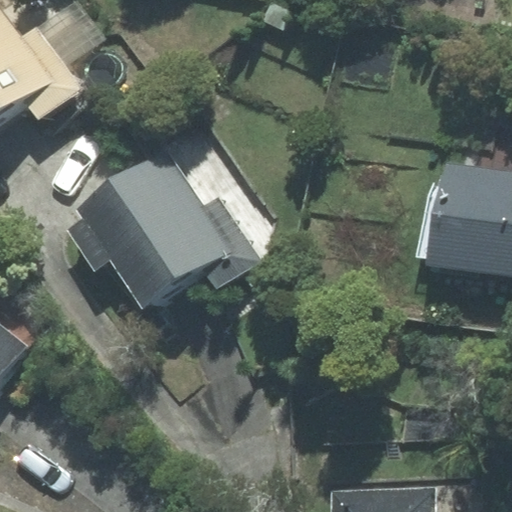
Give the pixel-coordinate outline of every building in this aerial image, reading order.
[(61,123),(112,86),(48,0),(8,0),(0,6),(0,137),(47,104),(61,123)] [(104,208),(110,216),(87,232),(117,273),(140,257),(177,307),(258,248),(186,149),(104,208)] [(511,276),(511,162),(469,157),(456,270),(511,276)] [(0,412),(58,335),(0,291),(0,412)] [(347,511),(460,511),(459,476),(346,478),(347,511)]
